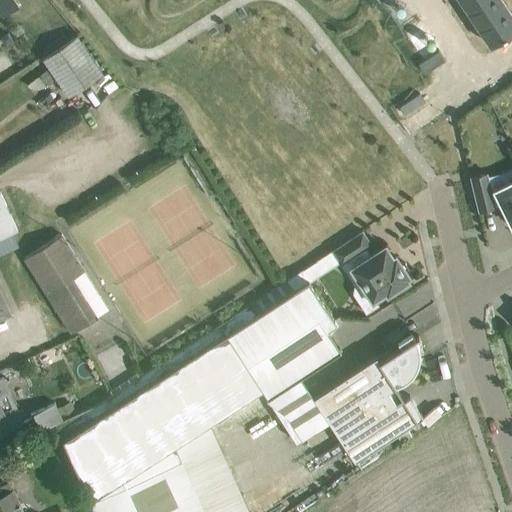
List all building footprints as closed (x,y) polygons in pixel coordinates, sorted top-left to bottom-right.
[(504,0),(477,0),(466,7),(471,15),(472,17),(475,22),(476,22),(477,24),(507,5),(504,0)] [(511,28),(511,11),(507,5),(477,24),(479,27),(481,30),(483,34),(484,34),(489,41),(490,43),(511,28)] [(77,34),(43,57),(68,94),(103,71),(77,34)] [(511,179),(492,190),(487,172),(470,176),(478,209),(496,205),(495,203),(501,202),(511,224),(511,179)] [(0,316),(9,312),(0,291),(0,236),(12,231),(17,229),(0,191),(0,316)] [(332,249),(346,271),(352,267),(373,298),(386,289),(388,292),(407,279),(406,276),(409,274),(407,272),(408,269),(408,266),(406,263),(403,261),(400,261),(396,255),(393,256),(385,244),(366,257),(362,250),(372,243),(362,229),(351,237),(332,249)] [(12,231),(0,236),(0,253),(19,245),(12,231)] [(61,233),(41,246),(24,257),(71,331),(97,315),(73,276),(84,269),(61,233)] [(260,310),(227,332),(263,388),(295,440),(328,419),(313,395),(300,375),(341,349),(327,328),(337,322),(309,280),(302,268),(295,272),(287,278),(294,288),(260,310)] [(287,278),(253,300),(260,310),(294,288),(287,278)] [(22,511),(21,508),(12,511),(251,511),(245,498),(219,441),(211,422),(263,388),(227,332),(260,310),(253,300),(96,403),(55,422),(57,427),(61,436),(95,511),(22,511)] [(405,380),(408,378),(410,376),(411,375),(412,374),(413,372),(414,372),(415,369),(416,368),(417,366),(418,364),(418,363),(419,362),(419,359),(419,358),(419,356),(420,353),(419,350),(419,348),(419,346),(418,345),(418,342),(417,340),(416,339),(415,337),(419,335),(418,334),(379,359),(396,384),(398,383),(400,382),(401,382),(402,382),(403,381),(405,380)] [(376,354),(313,395),(328,419),(355,459),(416,418),(417,420),(418,419),(418,418),(423,414),(410,394),(404,397),(396,384),(379,359),(376,354)] [(0,377),(0,431),(23,421),(3,376),(0,377)] [(63,417),(55,401),(30,412),(38,429),(63,417)] [(58,406),(63,417),(75,411),(71,401),(58,406)] [(0,511),(12,511),(21,508),(6,474),(0,476),(0,511)]
